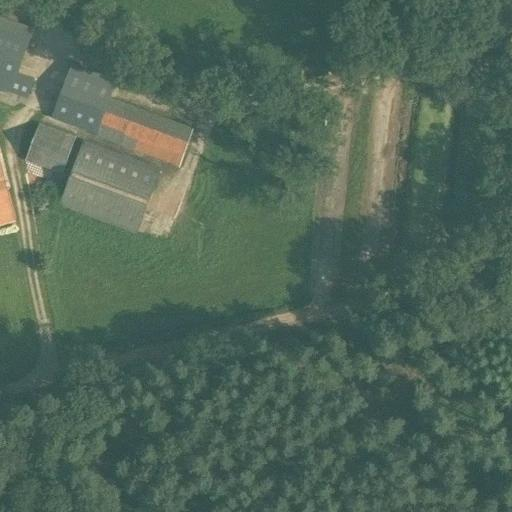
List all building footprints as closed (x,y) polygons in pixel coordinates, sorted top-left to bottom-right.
[(20,70),(34,27),(0,15),(0,87),(28,97),(35,75),(20,70)] [(111,96),(117,79),(72,62),(51,117),(180,166),(194,127),(111,96)] [(25,160),(62,174),(77,136),(40,122),(25,160)] [(84,140),(61,203),(137,231),(160,168),(84,140)] [(0,222),(14,219),(0,163),(0,222)]
